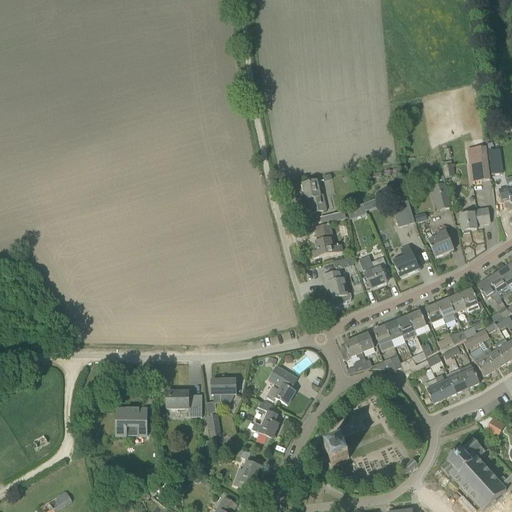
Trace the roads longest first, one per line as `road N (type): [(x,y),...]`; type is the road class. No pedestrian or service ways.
road 1 (unclassified): [(69,357),(237,357),(318,337)]
road 2 (residential): [(318,337),(511,244)]
road 3 (track): [(240,0),(269,179)]
road 4 (unclassified): [(0,494),(66,454),(69,357)]
road 5 (unclassified): [(269,179),(318,337)]
road 6 (residential): [(274,511),(306,433),(344,384)]
